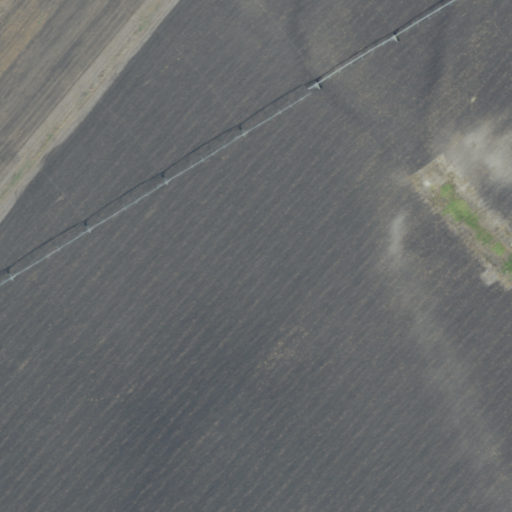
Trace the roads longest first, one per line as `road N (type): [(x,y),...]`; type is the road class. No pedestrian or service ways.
road 1 (residential): [(504,511),(365,206)]
road 2 (residential): [(365,206),(156,0)]
